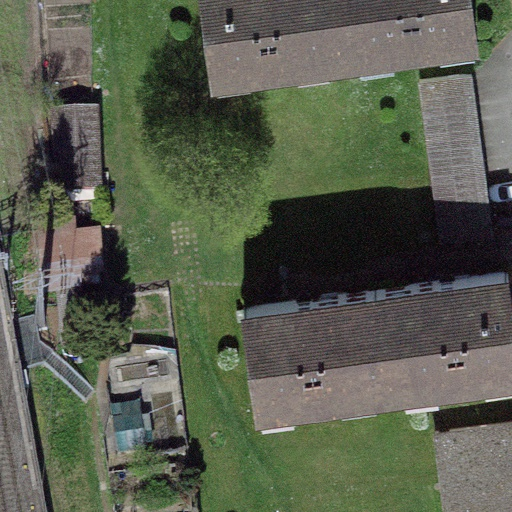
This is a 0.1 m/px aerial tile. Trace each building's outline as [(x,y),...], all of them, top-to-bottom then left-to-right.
[(179,0),(191,85),(330,67),(321,0),(179,0)] [(456,0),(321,0),(330,67),(463,50),(456,0)] [(416,82),(425,159),(476,152),(467,76),(416,82)] [(486,231),(476,152),(425,159),(435,237),(486,231)] [(374,286),(388,385),(511,367),(511,315),(505,268),(374,286)] [(256,403),(388,385),(374,286),(242,304),(256,403)] [(511,511),(511,426),(424,436),(432,511),(511,511)]
